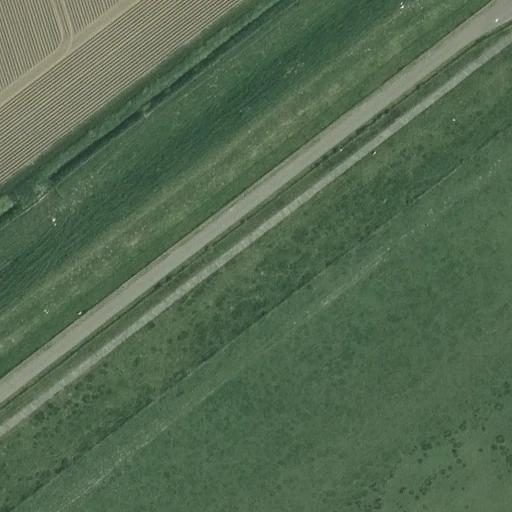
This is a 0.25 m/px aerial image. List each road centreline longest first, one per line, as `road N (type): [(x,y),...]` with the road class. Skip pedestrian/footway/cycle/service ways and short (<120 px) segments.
road 1 (unclassified): [(0,397),(511,7)]
road 2 (unknown): [(52,511),(511,157)]
